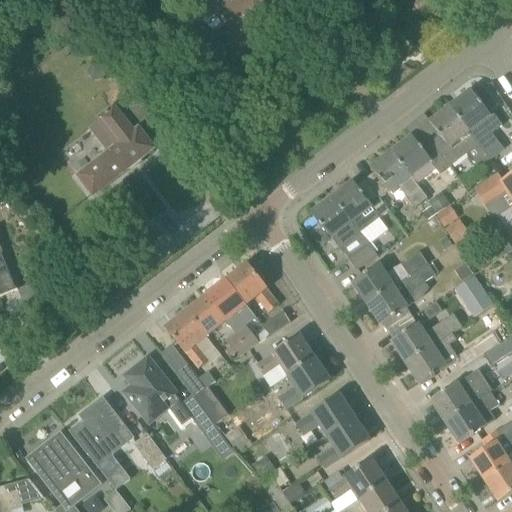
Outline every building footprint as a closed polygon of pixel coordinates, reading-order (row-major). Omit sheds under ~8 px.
[(202,0),(194,6),(214,32),(223,25),(232,37),(235,34),(245,27),(249,32),(258,26),(270,16),(273,13),(274,12),(269,5),(264,0),(202,0)] [(145,63),(134,48),(126,53),(137,69),(145,63)] [(89,131),(108,155),(78,177),(94,197),(131,168),(128,165),(137,158),(140,161),(155,150),(139,130),(134,134),(133,132),(159,111),(141,87),(99,120),(100,121),(89,131)] [(481,124),(490,117),(482,107),(480,103),(480,104),(471,93),(451,108),(486,154),(492,161),(504,151),(492,135),(490,136),(481,124)] [(439,134),(430,141),(450,168),(467,155),(474,164),(486,154),(451,108),(431,124),(439,134)] [(413,138),(393,154),(419,189),(439,174),(440,175),(450,168),(430,141),(420,148),(413,138)] [(375,173),(366,181),(380,200),(390,193),(393,197),(403,190),(407,196),(405,198),(415,210),(427,200),(419,189),(393,154),(372,170),(375,173)] [(511,209),(511,178),(504,184),(498,176),(475,191),(494,221),(511,209)] [(333,199),(360,235),(389,213),(380,200),(366,181),(357,188),(353,184),(333,199)] [(445,198),(432,208),(437,216),(450,208),(451,206),(445,198)] [(360,235),(333,199),(313,215),(321,226),(320,226),(323,229),(324,229),(341,251),(341,250),(348,261),(369,247),(360,235)] [(432,208),(423,214),(428,222),(435,217),(437,216),(432,208)] [(445,230),(459,219),(450,208),(437,216),(435,217),(445,230)] [(322,230),(312,237),(320,250),(331,243),(322,230)] [(447,238),(440,243),(445,252),(452,247),(447,238)] [(492,266),(511,253),(511,250),(506,240),(484,254),(492,266)] [(356,272),(377,258),(369,247),(348,261),(356,272)] [(0,298),(16,292),(0,250),(0,298)] [(368,305),(428,265),(420,254),(385,277),(378,266),(354,284),(368,305)] [(406,309),(400,301),(436,277),(428,265),(368,305),(382,327),(406,309)] [(462,283),(473,276),(466,265),(455,273),(462,283)] [(280,307),(248,266),(227,282),(247,307),(257,299),(270,315),(280,307)] [(474,280),(458,290),(476,316),(491,306),(474,280)] [(227,282),(207,298),(227,322),(236,334),(245,327),(255,319),(246,307),(247,307),(227,282)] [(206,338),(227,322),(207,298),(187,314),(206,338)] [(270,338),(291,324),(284,312),(262,327),(270,338)] [(206,338),(187,314),(167,330),(187,354),(200,370),(209,363),(196,347),(207,339),(206,338)] [(401,356),(407,365),(432,348),(432,347),(461,328),(453,317),(424,336),(418,327),(393,344),(401,356)] [(259,345),(245,327),(235,335),(250,353),(259,345)] [(250,353),(235,335),(225,343),(240,361),(250,353)] [(462,371),(493,351),(500,346),(493,335),(455,360),(462,371)] [(301,338),(258,366),(265,377),(283,366),(290,377),(315,360),(301,338)] [(501,364),(511,356),(511,338),(500,346),(493,351),(501,364)] [(161,356),(193,397),(194,399),(216,383),(209,374),(200,381),(173,346),(161,356)] [(432,348),(407,365),(421,386),(447,369),(432,347),(432,348)] [(177,394),(149,359),(125,378),(133,388),(125,395),(150,426),(169,410),(183,428),(192,420),(205,436),(216,428),(194,399),(193,397),(182,405),(175,396),(177,394)] [(288,410),(305,399),(330,383),(315,360),(290,377),(298,389),(281,400),(288,410)] [(457,386),(432,403),(446,423),(471,406),(457,386)] [(500,406),(491,393),(471,406),(446,423),(460,445),(496,421),(491,413),(500,406)] [(297,426),(305,437),(323,426),(329,436),(355,420),(340,398),(297,426)] [(127,446),(122,441),(131,434),(103,399),(79,417),(100,444),(87,455),(102,472),(116,461),(112,457),(127,446)] [(222,403),(210,411),(217,422),(229,414),(222,403)] [(327,470),(369,442),(355,420),(329,436),(338,449),(321,460),(327,470)] [(486,451),(471,462),(485,483),(511,465),(498,444),(509,437),(511,441),(511,440),(511,422),(481,442),(486,451)] [(253,447),(246,437),(239,442),(232,431),(225,436),(238,456),(253,447)] [(61,435),(29,460),(53,492),(58,488),(69,502),(70,501),(75,508),(101,487),(79,459),(79,458),(61,435)] [(153,472),(167,462),(148,436),(134,446),(153,472)] [(264,459),(253,466),(262,481),(273,474),(264,459)] [(360,501),(387,484),(373,462),(328,491),(336,502),(353,491),(360,501)] [(511,464),(511,465),(485,483),(499,503),(511,494),(511,464)] [(275,504),(280,511),(290,506),(283,493),(280,489),(272,475),(263,481),(260,483),(274,504),(275,504)] [(366,511),(391,511),(401,506),(387,484),(360,501),(366,511)] [(0,511),(15,511),(23,510),(18,488),(5,492),(6,496),(0,497),(0,511)] [(78,511),(75,508),(70,501),(69,502),(55,511),(78,511)] [(350,506),(353,511),(365,511),(360,501),(350,506)]
